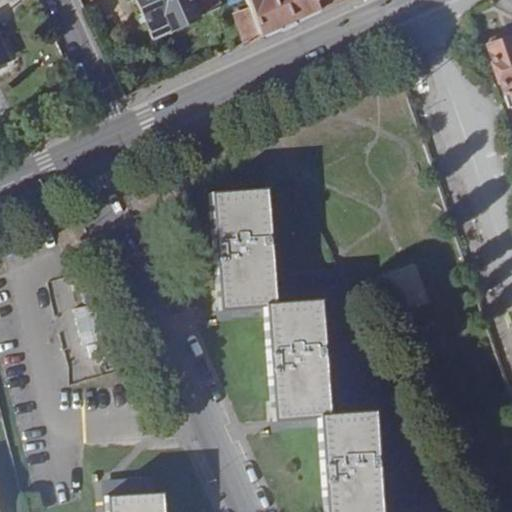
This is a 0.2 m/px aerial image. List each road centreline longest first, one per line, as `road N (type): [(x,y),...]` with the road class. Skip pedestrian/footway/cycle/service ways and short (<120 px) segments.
road 1 (residential): [(81,149),(247,511)]
road 2 (unknown): [(511,298),(417,0)]
road 3 (secondary): [(119,133),(388,12)]
road 4 (unclassified): [(119,133),(59,0)]
